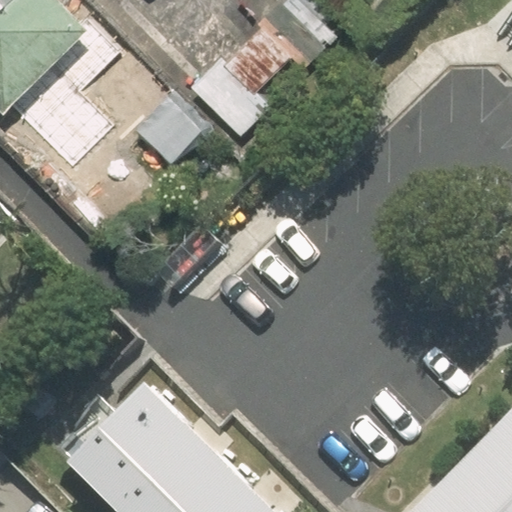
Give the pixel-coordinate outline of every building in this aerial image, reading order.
[(20,102),(97,31),(68,0),(0,0),(0,113),(3,117),(20,102)] [(134,2),(107,26),(192,119),(207,105),(236,137),(274,103),(261,88),(294,58),(305,70),(346,33),(316,0),(285,0),(201,76),(134,2)] [(97,31),(20,102),(60,146),(40,164),(56,181),(46,190),(77,223),(86,215),(106,237),(160,188),(92,113),(135,73),(97,31)] [(194,425),(160,390),(120,428),(97,405),(46,454),(103,511),(315,511),(272,467),(254,485),(221,451),(210,462),(184,435),(194,425)] [(511,511),(511,421),(418,511),(511,511)]
